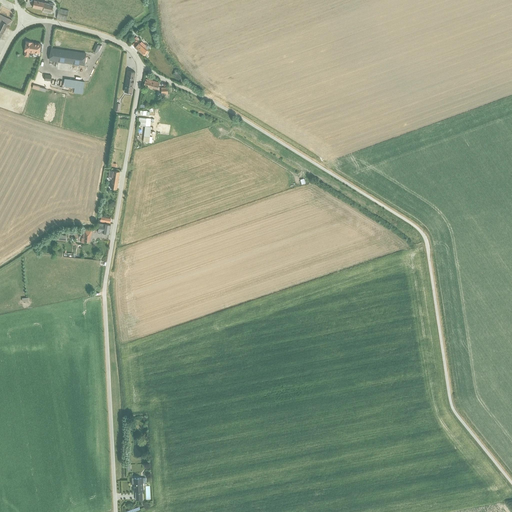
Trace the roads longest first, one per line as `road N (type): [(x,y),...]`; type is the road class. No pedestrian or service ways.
road 1 (unclassified): [(511,484),(449,400),(419,231),(140,65)]
road 2 (unclassified): [(140,65),(104,292),(116,511)]
road 3 (unclassified): [(140,65),(124,44),(99,34),(52,21),(27,24)]
